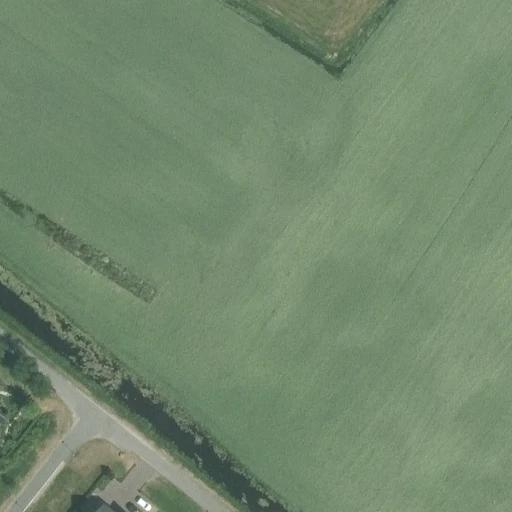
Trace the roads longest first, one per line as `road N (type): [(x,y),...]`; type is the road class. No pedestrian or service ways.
road 1 (residential): [(216,511),(95,413)]
road 2 (residential): [(95,413),(15,511)]
road 3 (residential): [(95,413),(0,337)]
